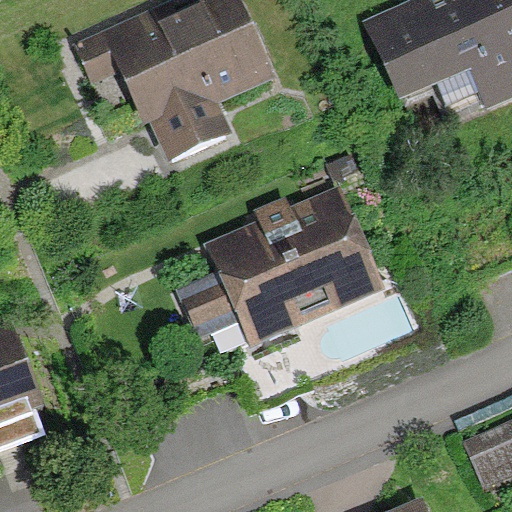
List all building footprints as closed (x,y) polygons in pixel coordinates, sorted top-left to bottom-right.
[(278,82),(239,0),(212,0),(163,23),(152,28),(146,16),(75,48),(93,86),(120,73),(146,129),(153,126),(172,167),(234,139),(220,109),(278,82)] [(511,0),(421,0),(363,25),(399,108),(471,78),(486,115),(511,103),(511,0)] [(386,294),(341,189),(239,232),(204,247),(215,271),(173,289),(185,315),(188,314),(200,342),(239,325),(252,357),(299,337),(296,332),(386,294)] [(44,411),(14,328),(0,332),(0,432),(4,431),(33,421),(31,416),(35,414),(44,411)] [(0,457),(46,441),(35,414),(31,416),(33,421),(4,431),(0,432),(0,457)] [(511,423),(463,445),(485,492),(511,479),(511,423)] [(400,511),(427,511),(423,503),(400,511)]
